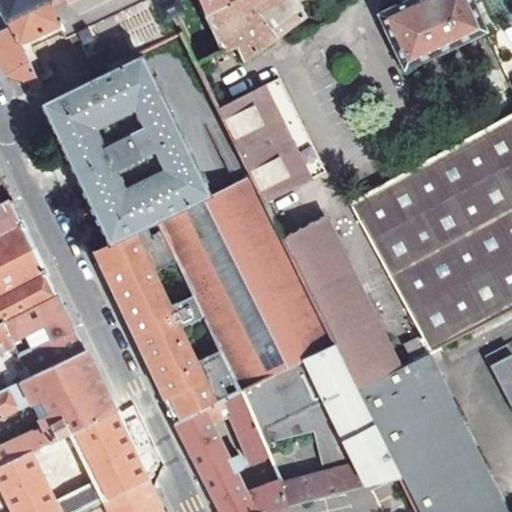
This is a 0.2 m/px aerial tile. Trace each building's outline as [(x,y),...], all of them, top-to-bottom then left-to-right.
[(0,0),(0,10),(1,12),(2,11),(6,21),(7,20),(10,26),(12,25),(39,84),(47,80),(35,52),(88,27),(108,69),(139,54),(166,41),(148,2),(151,0),(154,0),(165,22),(177,16),(184,12),(178,0),(0,0)] [(199,0),(207,15),(236,0),(199,0)] [(236,0),(207,15),(223,52),(236,45),(243,61),(266,45),(305,16),(297,1),(298,0),(236,0)] [(485,32),(469,0),(409,0),(378,15),(406,71),(485,32)] [(12,25),(10,26),(0,30),(0,63),(5,73),(31,82),(39,84),(12,25)] [(108,69),(39,102),(63,150),(110,245),(159,220),(242,391),(304,361),(303,359),(333,344),(281,239),(264,203),(250,174),(210,194),(139,54),(108,69)] [(250,174),(264,203),(322,174),(276,81),(218,109),(250,174)] [(511,309),(511,113),(350,204),(421,337),(404,346),(411,361),(429,351),(511,309)] [(0,204),(0,322),(4,321),(56,295),(47,276),(48,275),(45,267),(42,267),(33,249),(33,247),(25,232),(26,227),(23,220),(20,220),(12,203),(12,200),(12,198),(0,204)] [(355,388),(395,368),(321,219),(281,239),(333,344),(355,388)] [(242,391),(159,220),(110,245),(94,253),(135,337),(160,388),(176,422),(242,391)] [(56,295),(4,321),(30,377),(85,350),(81,341),(58,294),(56,295)] [(0,322),(0,391),(22,381),(30,377),(4,321),(0,322)] [(303,359),(304,361),(356,464),(280,483),(286,506),(399,476),(355,388),(333,344),(303,359)] [(99,380),(85,350),(30,377),(22,381),(32,402),(30,403),(42,427),(44,426),(51,441),(114,411),(99,380)] [(411,361),(395,368),(355,388),(399,476),(416,511),(509,511),(429,351),(411,361)] [(511,357),(510,354),(488,364),(511,412),(511,357)] [(32,402),(22,381),(0,391),(0,417),(30,403),(32,402)] [(242,391),(176,422),(215,501),(220,511),(260,511),(276,508),(286,506),(280,483),(279,480),(246,494),(239,480),(244,478),(240,470),(246,467),(239,454),(229,458),(213,424),(231,416),(252,463),(269,456),(261,436),(253,418),(242,391)] [(253,418),(261,436),(267,433),(260,415),(253,418)] [(44,426),(42,427),(0,447),(0,467),(31,452),(51,441),(44,426)] [(59,511),(31,452),(0,467),(0,487),(12,511),(59,511)] [(162,511),(147,479),(104,501),(108,511),(162,511)]
